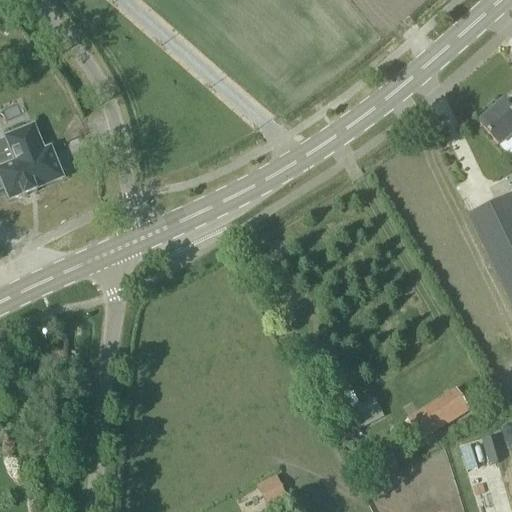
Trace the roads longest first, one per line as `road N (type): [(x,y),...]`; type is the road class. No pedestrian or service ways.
road 1 (secondary): [(120,249),(242,195),(384,104),(500,0)]
road 2 (unclassified): [(120,249),(129,198),(108,104),(74,49),(28,0)]
road 3 (unclassified): [(96,511),(120,249)]
road 4 (secondary): [(0,304),(120,249)]
